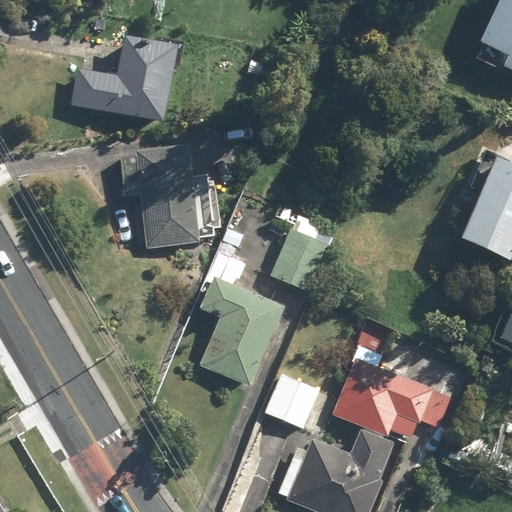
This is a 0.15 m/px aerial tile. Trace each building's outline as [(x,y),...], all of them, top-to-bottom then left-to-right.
[(511,56),(511,58),(507,71),(511,72),(511,0),(502,0),(484,45),(511,56)] [(166,125),(182,48),(129,37),(121,75),(79,67),(71,106),(166,125)] [(191,148),(123,155),(127,201),(143,200),(147,249),(200,245),(191,148)] [(511,261),(511,162),(498,157),(464,242),(511,261)] [(312,297),(333,247),(295,231),(274,281),(312,297)] [(288,309),(238,286),(247,266),(221,254),(210,278),(217,281),(202,313),(221,321),(201,363),(252,387),(288,309)] [(370,321),(359,347),(382,356),(393,331),(370,321)] [(335,417),(391,439),(401,414),(422,423),(434,392),(357,361),(335,417)] [(305,430),(321,390),(284,376),(268,415),(305,430)] [(371,511),(398,446),(363,432),(353,458),(314,442),(289,502),(312,511),(371,511)] [(0,511),(10,511),(0,492),(0,511)]
